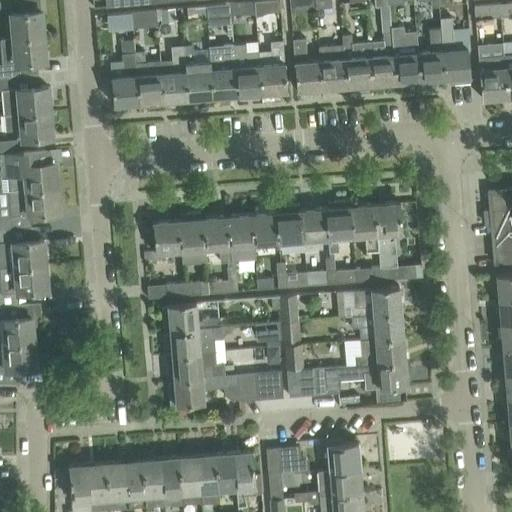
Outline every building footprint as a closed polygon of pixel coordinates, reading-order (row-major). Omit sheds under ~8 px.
[(259,15),(267,12),(266,0),(264,0),(255,1),(256,16),(259,15)] [(331,0),(315,0),(316,8),(332,7),(331,0)] [(255,16),(256,16),(255,1),(230,2),(231,15),(255,13),(255,16)] [(511,1),(500,3),(501,16),(511,15),(511,1)] [(232,22),(231,15),(230,2),(206,5),(207,16),(208,24),(232,22)] [(474,5),(475,19),(501,16),(500,3),(474,5)] [(391,26),(390,4),(381,5),(383,31),(392,31),(391,26)] [(206,5),(192,6),(193,17),(207,16),(206,5)] [(175,8),(157,9),(157,18),(175,17),(175,8)] [(13,36),(41,34),(40,20),(42,20),(41,9),(11,12),(13,36)] [(133,27),(158,25),(157,18),(157,9),(132,11),(133,23),(133,27)] [(132,11),(115,13),(117,28),(133,27),(133,23),(132,11)] [(440,17),(441,26),(442,38),(445,77),(454,76),(454,82),(471,81),(468,46),(454,47),(452,29),(451,17),(440,17)] [(417,29),(405,30),(404,25),(391,26),(392,31),(396,81),(420,79),(418,50),(417,29)] [(383,40),(368,41),(371,83),(396,81),(392,31),(383,31),(383,40)] [(41,34),(13,36),(13,37),(0,37),(0,47),(1,64),(0,63),(0,75),(11,74),(11,75),(39,73),(38,60),(46,59),(45,48),(43,48),(41,34)] [(343,35),(343,44),(347,85),(371,83),(368,41),(352,42),(352,34),(343,35)] [(306,38),(293,39),(297,89),(322,87),(320,58),(308,59),(306,38)] [(430,49),(418,50),(420,79),(445,77),(442,38),(436,38),(436,48),(430,49)] [(271,49),(258,50),(262,92),(287,90),(283,40),(270,41),(271,49)] [(193,43),(184,44),(188,98),(213,96),(210,66),(207,67),(206,59),(195,60),(194,49),(193,43)] [(246,43),(233,44),(237,94),(262,92),(258,50),(247,51),(246,43)] [(173,70),(161,71),(164,100),(188,98),(184,44),(171,45),(172,59),(173,70)] [(213,96),(237,94),(233,44),(225,44),(225,50),(210,52),(210,59),(206,59),(207,67),(210,66),(213,96)] [(319,46),(320,58),(322,87),(347,85),(343,44),(319,46)] [(114,104),(139,102),(135,51),(122,52),(124,74),(112,75),(114,104)] [(160,60),(145,61),(144,51),(142,51),(135,51),(139,102),(164,100),(161,71),(160,60)] [(482,98),(507,96),(504,54),(497,55),(492,55),(479,56),(480,67),(481,78),(482,98)] [(11,74),(0,75),(0,88),(2,89),(13,88),(11,75),(11,74)] [(18,88),(13,88),(2,89),(4,113),(48,109),(47,96),(49,96),(48,85),(28,87),(18,88)] [(51,124),(49,124),(48,109),(4,113),(5,129),(21,128),(22,137),(32,136),(52,135),(51,124)] [(0,139),(0,152),(18,150),(17,138),(0,139)] [(0,176),(8,176),(9,190),(55,186),(53,171),(55,171),(54,161),(43,161),(43,148),(18,150),(0,152),(0,176)] [(0,228),(7,228),(30,226),(29,213),(59,210),(58,200),(56,200),(55,186),(9,190),(10,215),(0,215),(0,228)] [(511,187),(489,190),(491,209),(484,209),(485,222),(492,222),(495,262),(511,260),(511,187)] [(334,206),(326,207),(328,237),(329,251),(339,250),(338,236),(353,235),(350,205),(350,198),(334,200),(334,206)] [(375,203),(378,249),(390,248),(389,232),(402,231),(400,201),(375,203)] [(277,211),(279,241),(304,239),(301,209),(300,209),(299,202),(285,204),(285,210),(277,211)] [(366,250),(370,249),(378,249),(375,203),(350,205),(353,235),(365,234),(366,250)] [(328,237),(326,207),(301,209),(304,239),(328,237)] [(187,218),(178,218),(181,249),(205,247),(203,216),(201,217),(201,210),(187,211),(187,218)] [(252,212),(254,243),(279,241),(277,211),(252,212)] [(252,212),(227,214),(231,259),(231,260),(238,260),(237,244),(254,243),(252,212)] [(220,260),(231,259),(227,214),(203,216),(205,247),(219,246),(220,260)] [(155,251),(175,249),(181,249),(178,218),(153,221),(155,251)] [(13,240),(8,241),(7,228),(0,228),(0,266),(15,265),(47,263),(45,246),(44,246),(43,238),(23,239),(13,240)] [(326,257),(327,269),(327,270),(336,269),(335,257),(326,257)] [(286,273),(287,286),(307,284),(306,270),(286,272),(285,260),(276,261),(277,274),(286,273)] [(46,277),(48,277),(47,263),(15,265),(0,266),(0,277),(1,293),(17,291),(28,290),(47,288),(46,277)] [(228,278),(237,277),(235,264),(227,265),(228,278)] [(397,265),(373,266),(374,279),(398,277),(397,265)] [(365,280),(374,279),(373,266),(364,267),(365,280)] [(356,281),(355,268),(336,269),(337,282),(356,281)] [(337,282),(336,269),(327,270),(328,283),(337,282)] [(511,271),(497,273),(499,298),(511,296),(511,271)] [(278,287),(287,286),(286,273),(277,274),(278,287)] [(257,277),(258,288),(273,287),(273,276),(257,277)] [(238,290),(237,277),(228,278),(229,291),(238,290)] [(223,279),(208,280),(208,282),(209,292),(224,291),(223,279)] [(184,281),(166,282),(167,295),(185,294),(184,281)] [(208,282),(199,282),(200,293),(209,292),(208,282)] [(401,310),(399,285),(353,289),(355,305),(350,306),(351,314),(401,310)] [(0,304),(18,303),(17,291),(1,293),(0,292),(0,304)] [(280,319),(298,318),(296,293),(278,295),(279,309),(280,319)] [(272,309),(279,309),(278,295),(271,295),(272,309)] [(511,296),(499,298),(500,309),(496,309),(497,320),(501,319),(501,323),(511,321),(511,296)] [(169,320),(170,328),(219,324),(219,315),(197,317),(196,301),(168,303),(168,305),(162,305),(163,320),(169,320)] [(0,317),(1,318),(3,343),(32,340),(31,326),(33,326),(32,315),(24,316),(23,303),(18,303),(0,304),(0,317)] [(403,335),(401,310),(351,314),(352,327),(359,326),(360,338),(403,335)] [(300,339),(298,318),(280,319),(279,319),(281,337),(281,340),(300,339)] [(256,339),(281,337),(279,319),(255,322),(256,339)] [(511,346),(511,321),(501,323),(503,347),(511,346)] [(222,325),(220,325),(219,324),(170,328),(171,337),(165,338),(166,353),(210,350),(215,349),(214,338),(223,337),(222,325)] [(355,363),(406,359),(403,335),(360,338),(360,340),(361,354),(354,355),(355,363)] [(35,354),(33,354),(32,340),(3,343),(0,343),(0,367),(6,368),(36,365),(35,354)] [(298,367),(303,367),(301,343),(284,344),(286,369),(287,369),(287,368),(298,367)] [(280,362),(279,345),(265,346),(267,363),(280,362)] [(511,346),(503,347),(505,372),(511,371),(511,346)] [(224,361),(216,362),(215,349),(210,350),(166,353),(167,369),(173,369),(174,377),(224,374),(225,374),(224,361)] [(337,365),(324,365),(326,391),(339,390),(338,378),(356,377),(356,378),(364,377),(365,388),(408,384),(407,379),(412,379),(411,368),(406,368),(406,359),(355,363),(337,365)] [(313,392),(326,391),(324,365),(311,366),(313,392)] [(300,393),(313,392),(311,366),(303,367),(298,367),(300,393)] [(289,394),(300,393),(298,367),(287,368),(287,369),(287,374),(289,394)] [(281,369),(268,370),(270,396),(283,395),(281,369)] [(255,371),(257,397),(270,396),(268,370),(255,371)] [(224,374),(174,377),(175,387),(169,387),(170,403),(176,403),(204,401),(203,388),(239,385),(240,398),(257,397),(255,371),(225,374),(224,374)] [(328,443),(329,463),(330,468),(360,466),(358,441),(328,443)] [(300,445),(278,447),(280,470),(281,470),(293,469),(293,458),(301,458),(300,445)] [(278,447),(266,448),(268,471),(280,470),(278,447)] [(256,492),(255,484),(252,449),(240,450),(240,452),(234,452),(236,485),(238,504),(246,503),(245,493),(256,492)] [(236,485),(234,452),(228,453),(228,451),(215,452),(218,487),(236,485)] [(203,455),(197,455),(200,488),(218,487),(215,452),(203,453),(203,455)] [(191,454),(179,455),(183,502),(201,501),(200,488),(197,455),(191,456),(191,454)] [(167,458),(161,458),(165,504),(183,502),(179,455),(167,456),(167,458)] [(143,458),(146,505),(165,504),(161,458),(155,459),(155,457),(143,458)] [(130,461),(125,461),(127,495),(127,506),(146,505),(143,458),(130,459),(130,461)] [(95,509),(110,507),(106,460),(94,461),(94,463),(88,464),(92,509),(95,509)] [(118,460),(106,460),(110,507),(127,506),(127,495),(125,461),(119,462),(118,460)] [(85,511),(92,511),(92,509),(88,464),(82,464),(82,462),(69,463),(73,511),(74,511),(74,510),(86,509),(85,511)] [(319,494),(362,491),(360,466),(330,468),(317,469),(319,489),(319,494)] [(280,470),(268,471),(270,493),(283,492),(281,472),(281,470),(280,470)] [(319,494),(319,489),(306,490),(306,499),(308,499),(308,503),(320,502),(320,511),(363,511),(362,491),(319,494)] [(306,499),(306,490),(293,491),(294,501),(306,499)]
